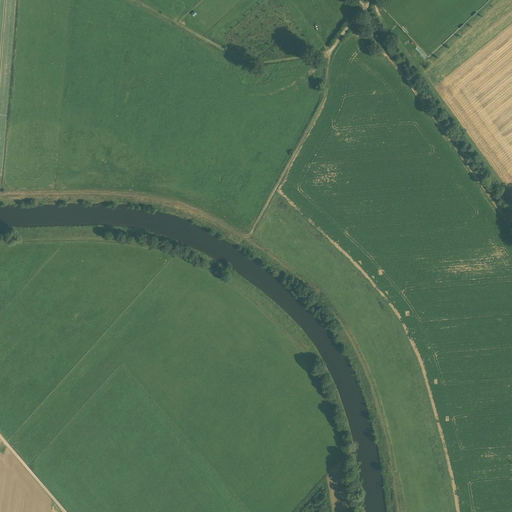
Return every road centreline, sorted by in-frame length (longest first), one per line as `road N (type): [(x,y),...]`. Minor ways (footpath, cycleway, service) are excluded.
road 1 (track): [(401,511),(375,385),(346,328),(296,273),(177,203),(111,193),(0,194)]
road 2 (track): [(0,241),(138,244),(195,263),(236,288),(315,371),(351,511)]
road 3 (track): [(375,0),(511,198)]
road 4 (track): [(330,51),(249,63),(134,0)]
road 5 (track): [(330,51),(320,106),(246,238)]
